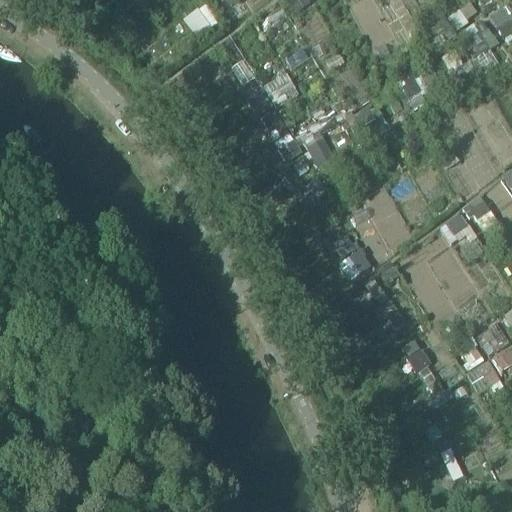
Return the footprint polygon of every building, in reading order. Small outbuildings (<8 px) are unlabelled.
[(255,121),(270,111),(259,94),(244,103),(255,121)] [(374,113),(352,124),(362,142),(385,129),(374,113)] [(272,114),(258,123),(274,147),(287,138),(272,114)] [(301,159),(293,146),(276,157),(284,169),(301,159)] [(300,167),(292,172),(299,182),(307,177),(300,167)] [(511,174),(502,182),(511,196),(511,174)] [(324,199),(314,186),(306,192),(315,205),(324,199)] [(482,207),(465,220),(469,224),(472,222),(475,226),(489,217),(482,207)] [(389,268),(377,276),(384,286),(396,278),(389,268)] [(383,298),(373,285),(364,292),(374,305),(383,298)] [(404,329),(395,315),(384,322),(393,336),(404,329)] [(419,355),(404,365),(414,380),(429,370),(419,355)] [(500,377),(511,369),(511,368),(505,358),(493,366),(500,377)] [(451,397),(456,405),(465,399),(461,392),(451,397)] [(425,413),(420,404),(408,411),(413,420),(425,413)]
